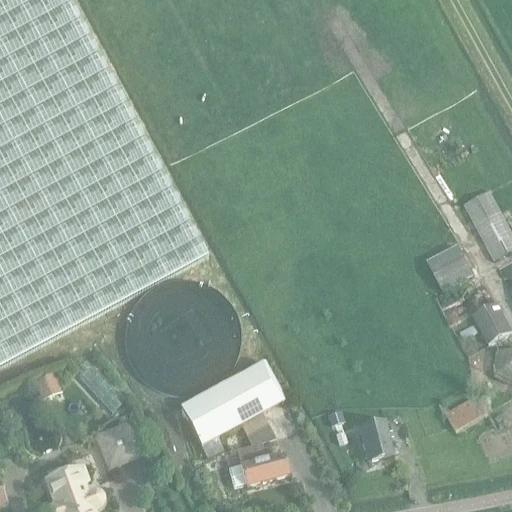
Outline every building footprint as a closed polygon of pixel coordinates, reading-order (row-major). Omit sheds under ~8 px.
[(0,0),(0,371),(207,261),(65,0),(0,0)] [(494,265),(511,255),(511,238),(488,194),(464,209),(494,265)] [(443,294),(473,278),(457,249),(427,264),(443,294)] [(487,349),(511,335),(496,306),(472,318),(487,349)] [(496,356),(494,379),(496,383),(511,390),(511,352),(498,354),(496,356)] [(110,420),(126,403),(87,363),(71,378),(110,420)] [(260,449),(277,445),(262,419),(287,405),(265,366),(180,412),(202,453),(241,431),(251,451),(236,455),(240,471),(228,474),(234,492),(245,489),(246,491),(288,479),(282,459),(264,464),(260,449)] [(54,380),(35,387),(42,405),(61,398),(54,380)] [(455,435),(488,416),(478,399),(445,418),(455,435)] [(341,416),(327,421),(330,427),(331,431),(345,426),(344,425),(341,416)] [(367,466),(393,460),(384,425),(358,432),(367,466)] [(96,440),(108,475),(143,463),(131,428),(96,440)] [(344,436),(336,438),(339,449),(347,447),(344,436)] [(47,486),(54,506),(49,511),(95,511),(97,511),(101,508),(102,504),(102,500),(99,497),(96,495),(91,495),(86,497),(84,489),(87,484),(83,473),(47,486)]
